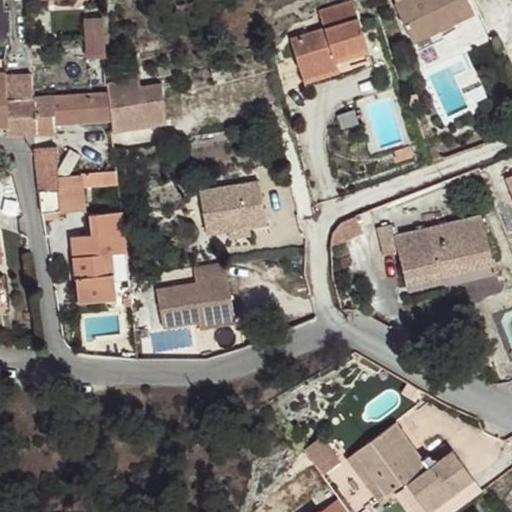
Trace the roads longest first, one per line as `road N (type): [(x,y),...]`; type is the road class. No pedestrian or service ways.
road 1 (residential): [(511,141),(330,217),(316,268),(329,328)]
road 2 (residential): [(75,371),(226,372),(329,328)]
road 3 (residential): [(75,371),(53,333),(17,158),(0,147)]
road 4 (residential): [(329,328),(485,405)]
